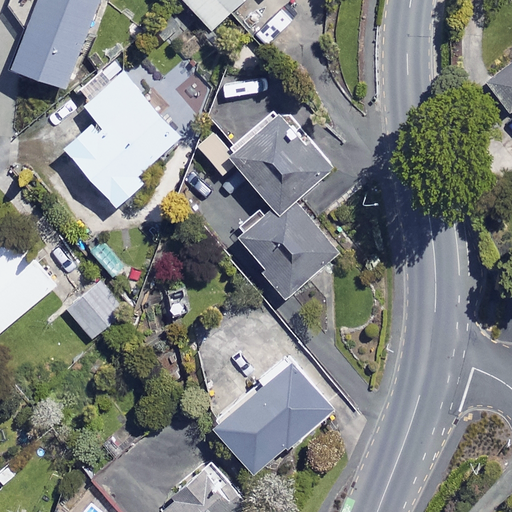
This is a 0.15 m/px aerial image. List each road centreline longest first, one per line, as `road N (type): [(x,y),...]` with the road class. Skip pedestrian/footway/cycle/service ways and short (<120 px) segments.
road 1 (tertiary): [(412,0),(409,87),(432,242),(433,354)]
road 2 (tertiary): [(433,354),(376,511)]
